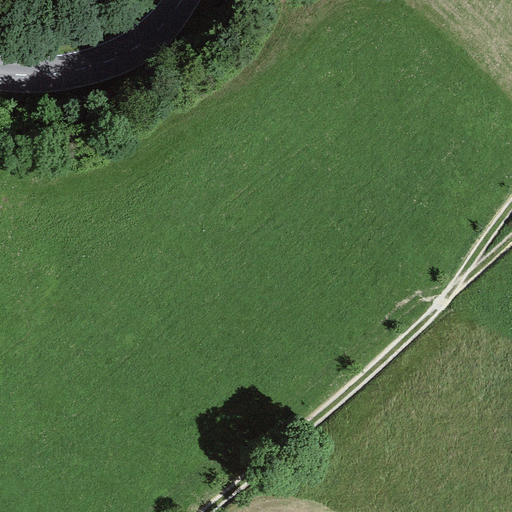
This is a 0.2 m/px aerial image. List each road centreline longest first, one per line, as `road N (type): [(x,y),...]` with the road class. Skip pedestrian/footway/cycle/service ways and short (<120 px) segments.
road 1 (track): [(221,511),(442,329),(511,240)]
road 2 (secondary): [(0,71),(45,75),(118,57),(153,35),(181,0)]
